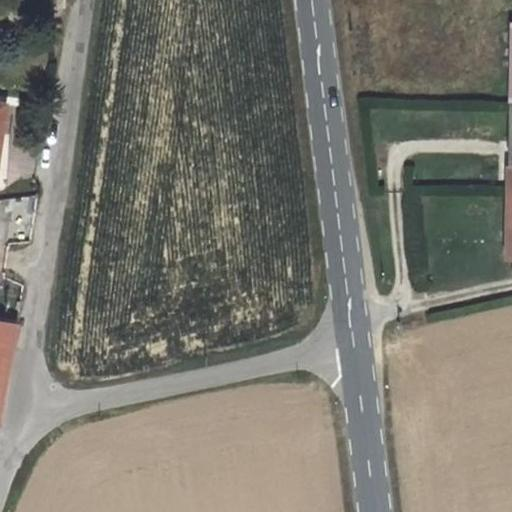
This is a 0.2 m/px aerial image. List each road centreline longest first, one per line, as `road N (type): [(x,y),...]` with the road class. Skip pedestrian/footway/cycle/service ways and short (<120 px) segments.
road 1 (unclassified): [(85,0),(23,407)]
road 2 (tertiary): [(312,0),(355,347)]
road 3 (unclassified): [(355,347),(23,407)]
road 4 (tertiary): [(355,347),(375,511)]
